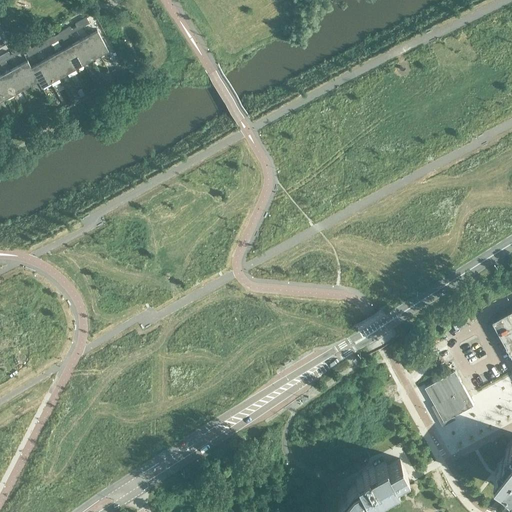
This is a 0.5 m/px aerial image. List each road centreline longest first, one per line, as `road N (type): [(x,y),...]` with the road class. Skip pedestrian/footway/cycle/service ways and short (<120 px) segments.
road 1 (motorway): [(511,8),(0,286)]
road 2 (motorway): [(0,336),(511,59)]
road 3 (motorway): [(511,36),(0,312)]
road 4 (motorway): [(0,357),(511,81)]
road 5 (motorway): [(502,0),(0,265)]
road 6 (primary): [(91,511),(511,243)]
road 7 (motorway): [(224,270),(511,118)]
road 8 (motorway): [(0,407),(224,270)]
road 9 (motorway): [(0,386),(224,270)]
